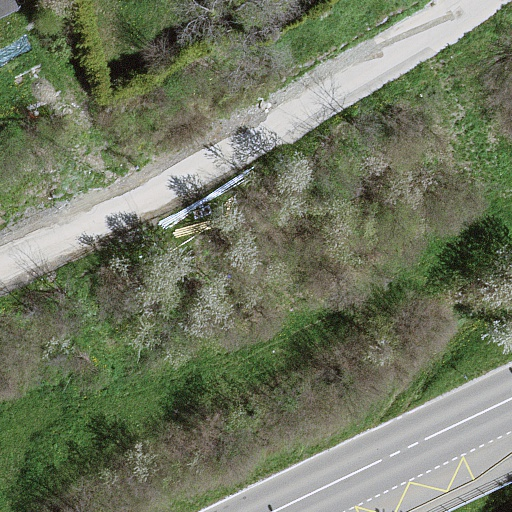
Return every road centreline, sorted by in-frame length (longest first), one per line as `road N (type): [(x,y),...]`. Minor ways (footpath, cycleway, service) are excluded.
road 1 (residential): [(0,257),(197,159),(442,0)]
road 2 (secondary): [(511,396),(270,511)]
